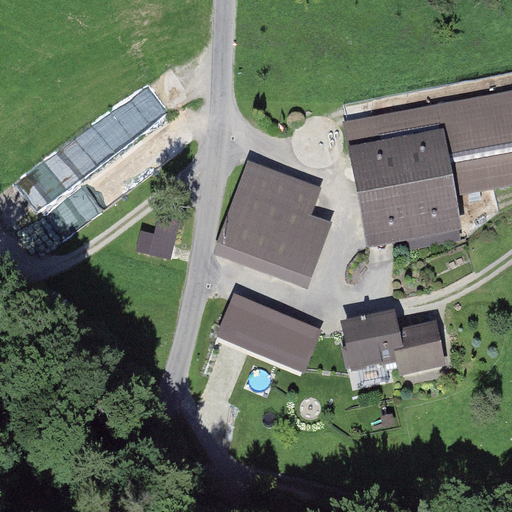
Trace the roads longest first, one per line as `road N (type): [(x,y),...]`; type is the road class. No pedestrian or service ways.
road 1 (track): [(95,478),(192,470),(313,495),(429,506),(511,497)]
road 2 (residential): [(222,0),(204,273),(175,373)]
road 3 (track): [(212,177),(194,176),(48,272),(0,288)]
road 4 (unclassified): [(43,511),(134,440),(175,373)]
road 5 (track): [(175,373),(208,447),(238,474)]
